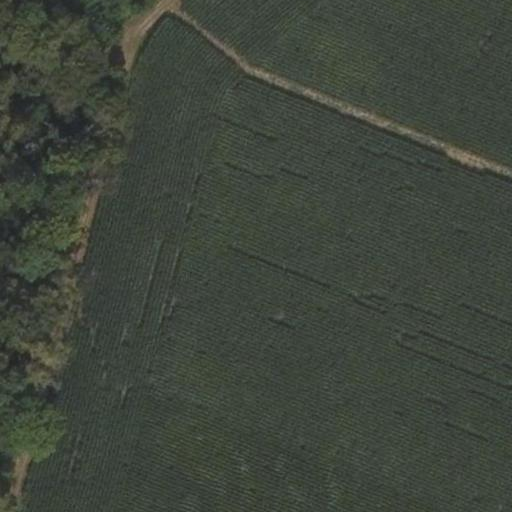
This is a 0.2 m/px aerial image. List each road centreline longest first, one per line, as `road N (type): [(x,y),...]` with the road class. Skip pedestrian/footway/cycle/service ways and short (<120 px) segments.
road 1 (track): [(184,0),(105,69),(0,496)]
road 2 (unknown): [(105,69),(511,216)]
